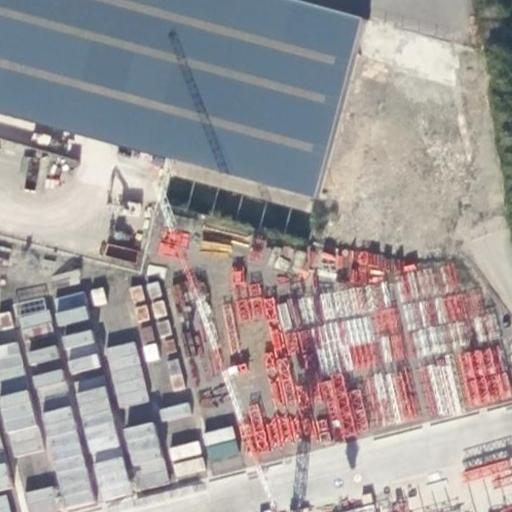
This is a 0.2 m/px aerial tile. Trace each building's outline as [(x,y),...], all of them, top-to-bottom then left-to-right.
[(0,0),(0,111),(317,200),(367,23),(284,0),(0,0)] [(0,379),(24,375),(18,342),(0,345),(0,379)] [(53,346),(29,352),(31,364),(56,358),(53,346)] [(35,373),(37,396),(66,394),(64,370),(35,373)] [(5,398),(24,511),(174,511),(174,510),(161,511),(143,511),(168,493),(182,511),(211,511),(203,466),(179,485),(160,462),(124,468),(116,420),(87,425),(93,463),(57,456),(79,453),(71,399),(39,424),(21,400),(18,414),(5,398)] [(130,428),(136,488),(164,485),(157,425),(130,428)] [(0,488),(11,485),(0,439),(0,488)] [(0,499),(0,511),(9,511),(9,499),(0,499)]
